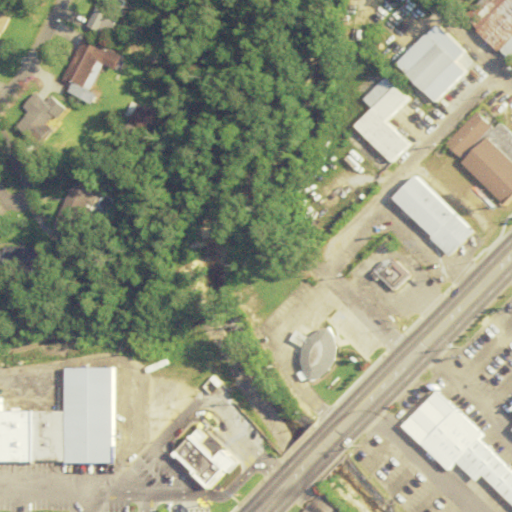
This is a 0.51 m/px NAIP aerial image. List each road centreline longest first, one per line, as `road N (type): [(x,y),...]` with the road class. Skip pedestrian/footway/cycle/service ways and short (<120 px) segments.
road 1 (residential): [(494,68),(320,255)]
road 2 (primary): [(511,254),(335,438)]
road 3 (residential): [(320,255),(412,357)]
road 4 (residential): [(64,0),(0,104)]
road 5 (residential): [(427,0),(511,85)]
